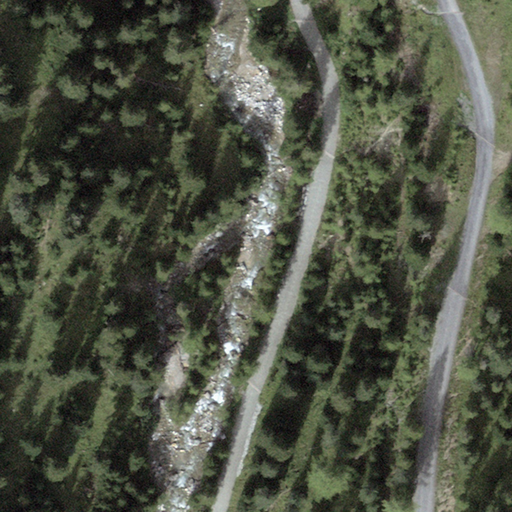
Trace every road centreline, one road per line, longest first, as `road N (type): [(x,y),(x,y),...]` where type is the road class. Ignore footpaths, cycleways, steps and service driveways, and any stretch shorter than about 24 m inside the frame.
road 1 (track): [(227,511),(335,123),(328,64),(297,0)]
road 2 (track): [(443,0),(491,128),(445,384),(432,511)]
